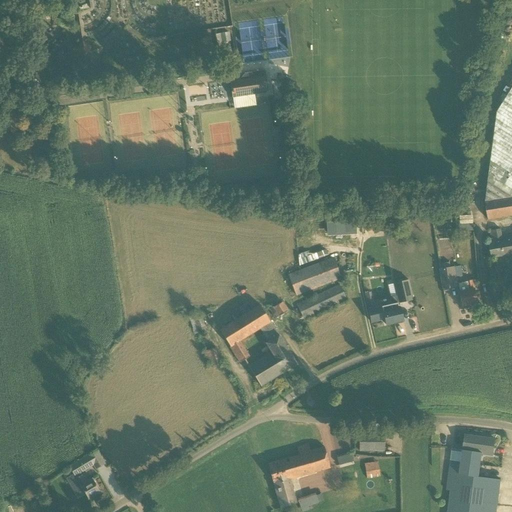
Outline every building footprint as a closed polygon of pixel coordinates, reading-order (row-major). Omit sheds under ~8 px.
[(82,40),(82,41),(76,50),(85,56),(91,47),(82,40)] [(266,92),(264,76),(263,70),(245,73),(245,79),(230,81),(234,108),(256,105),(255,94),(266,92)] [(284,78),(279,74),(276,79),(281,83),(282,81),(284,78)] [(511,88),(507,96),(503,93),(499,100),(503,103),(497,112),(485,202),(488,219),(511,215),(511,88)] [(356,220),(327,222),(328,236),(357,234),(357,232),(356,221),(356,220)] [(492,259),(511,254),(511,235),(502,238),(501,229),(500,229),(491,231),(492,240),(489,240),(492,259)] [(384,241),(371,242),(374,267),(369,267),(370,276),(388,274),(384,241)] [(342,278),(334,257),(288,275),(296,295),(342,278)] [(457,286),(454,267),(451,268),(450,262),(441,264),(444,288),(457,286)] [(394,283),(398,298),(393,299),(394,306),(395,309),(400,307),(399,303),(414,300),(409,279),(394,283)] [(458,284),(463,306),(478,303),(475,289),(473,280),(458,284)] [(347,299),(342,290),(339,284),(313,296),(297,304),(304,320),(347,299)] [(274,307),(279,316),(288,310),(283,302),(274,307)] [(259,304),(235,320),(219,329),(240,363),(251,356),(241,341),(261,329),(268,341),(265,343),(270,351),(248,366),(261,386),(297,363),(259,304)] [(382,305),(368,309),(371,322),(384,319),(386,324),(403,320),(400,307),(395,309),(394,306),(383,309),(382,305)] [(207,350),(211,365),(221,363),(218,348),(207,350)] [(384,451),(385,433),(359,433),(359,451),(384,451)] [(496,511),(501,480),(479,477),(482,454),(493,456),(495,439),(465,435),(461,462),(455,461),(447,511),(496,511)] [(274,484),(282,508),(296,503),(289,479),(330,468),(324,447),(310,451),(308,444),(297,448),(299,454),(268,464),(271,473),(274,484)] [(82,474),(81,471),(93,464),(96,469),(105,464),(97,450),(69,466),(76,478),(75,479),(83,493),(84,492),(88,499),(100,492),(92,478),(87,481),(83,474),(82,474)] [(336,457),(339,465),(353,461),(351,453),(336,457)] [(377,461),(364,463),(368,479),(381,476),(377,461)] [(300,510),(324,502),(320,492),(297,500),(300,510)]
